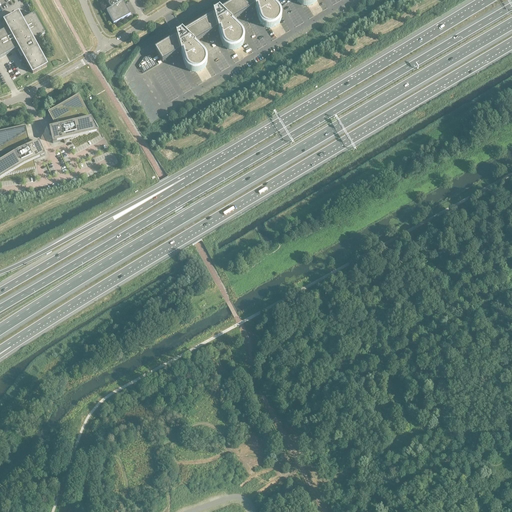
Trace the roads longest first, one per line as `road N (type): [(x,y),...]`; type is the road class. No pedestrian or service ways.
road 1 (motorway): [(0,329),(511,23)]
road 2 (motorway): [(511,5),(0,308)]
road 3 (motorway): [(9,343),(511,42)]
road 4 (motorway): [(489,0),(204,170)]
road 5 (motorway): [(204,170),(0,290)]
road 6 (motorway): [(204,170),(0,273)]
road 7 (unclassified): [(0,104),(106,47)]
